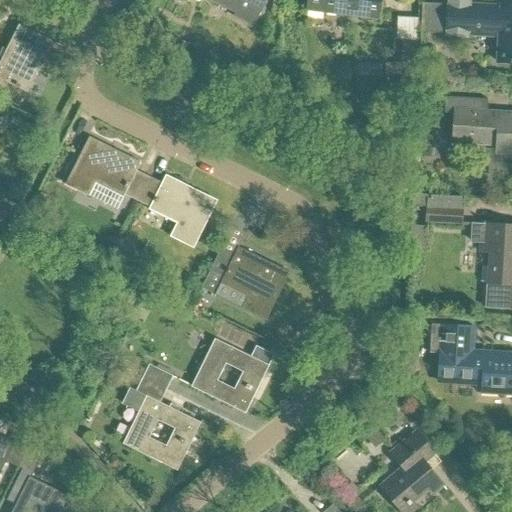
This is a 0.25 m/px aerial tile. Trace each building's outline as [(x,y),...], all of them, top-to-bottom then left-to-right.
[(208,0),(254,23),(265,0),(208,0)] [(307,0),(306,10),(378,19),(380,0),(307,0)] [(469,6),(469,0),(448,0),(446,36),(467,37),(467,36),(499,38),(497,63),(511,64),(511,7),(500,6),(500,8),(469,6)] [(398,13),(398,35),(418,35),(418,13),(398,13)] [(149,36),(177,51),(182,41),(164,32),(169,23),(157,19),(149,36)] [(0,63),(0,80),(1,81),(0,83),(0,96),(18,106),(25,92),(27,94),(41,66),(55,72),(66,49),(19,26),(0,63)] [(392,95),(411,96),(412,77),(415,42),(403,41),(400,76),(396,76),(396,88),(393,87),(392,95)] [(452,142),(504,146),(504,155),(511,155),(511,113),(487,112),(488,100),(445,98),(444,114),(454,115),(452,142)] [(124,195),(137,202),(149,178),(136,172),(140,164),(89,138),(65,186),(89,197),(95,184),(123,197),(124,195)] [(149,178),(137,202),(150,208),(149,210),(177,224),(170,238),(193,249),(217,202),(166,176),(162,185),(149,178)] [(46,218),(55,200),(41,193),(32,211),(46,218)] [(426,222),(462,224),(462,211),(427,209),(426,222)] [(511,226),(472,224),(471,242),(480,243),(480,254),(489,254),(486,308),(511,309),(511,226)] [(266,321),(289,273),(238,248),(234,256),(220,250),(209,273),(201,289),(215,296),(221,282),(249,296),(243,309),(266,321)] [(405,348),(414,348),(415,319),(406,318),(405,348)] [(429,354),(439,354),(438,382),(481,385),(480,395),(511,396),(511,353),(472,351),(474,329),(431,326),(429,354)] [(245,414),(268,366),(274,355),(256,346),(250,358),(214,340),(191,387),(245,414)] [(149,366),(142,379),(166,391),(172,377),(149,366)] [(12,369),(0,379),(0,382),(15,400),(28,389),(12,369)] [(139,413),(123,445),(177,471),(200,424),(159,404),(166,391),(142,379),(136,392),(129,389),(122,404),(139,413)] [(403,468),(380,487),(401,511),(428,490),(432,495),(443,486),(423,463),(434,454),(416,433),(390,454),(403,468)] [(0,436),(0,472),(5,462),(18,468),(30,444),(16,438),(13,443),(0,436)] [(44,451),(30,444),(18,468),(22,470),(32,475),(44,451)] [(22,470),(6,501),(15,506),(29,478),(30,478),(32,475),(22,470)] [(71,511),(77,501),(30,478),(29,478),(15,506),(12,511),(71,511)]
